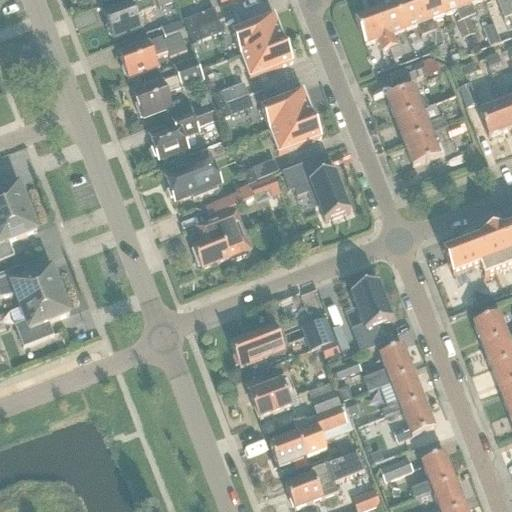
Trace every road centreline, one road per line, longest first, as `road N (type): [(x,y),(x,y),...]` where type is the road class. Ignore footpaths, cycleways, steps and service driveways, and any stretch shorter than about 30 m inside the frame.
road 1 (residential): [(500,511),(401,242)]
road 2 (residential): [(159,331),(401,242)]
road 3 (residential): [(401,242),(319,29),(320,4)]
road 4 (tertiary): [(159,331),(71,118)]
road 5 (tertiary): [(229,511),(165,346)]
road 6 (residential): [(0,410),(165,346)]
road 7 (tertiary): [(71,118),(29,0)]
